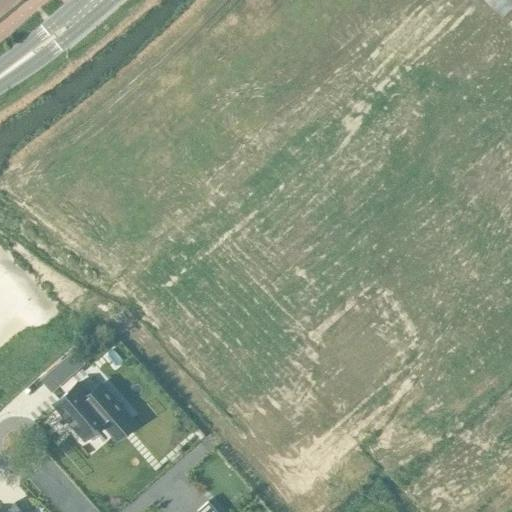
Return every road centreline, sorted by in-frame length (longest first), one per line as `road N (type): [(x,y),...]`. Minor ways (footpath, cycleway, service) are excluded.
road 1 (residential): [(511,396),(454,446),(245,197)]
road 2 (residential): [(245,197),(101,323),(29,244),(0,273)]
road 3 (residential): [(438,0),(245,197)]
road 4 (residential): [(245,197),(83,10)]
